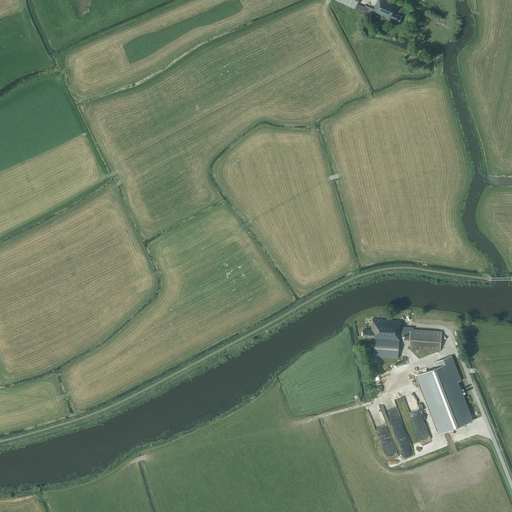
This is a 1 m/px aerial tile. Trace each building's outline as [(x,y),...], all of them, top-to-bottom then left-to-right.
[(354,10),(366,16),(367,15),(370,16),(372,12),(388,19),(388,18),(398,23),(401,17),(395,14),(398,6),(384,0),(377,0),(374,9),(370,7),(369,9),(357,4),(358,0),(335,0),(335,1),(354,9),(354,10)] [(401,321),(373,319),(372,330),(363,329),(363,336),(374,337),(373,357),(398,358),(399,334),(404,335),(404,339),(409,340),(409,348),(440,351),(441,330),(410,329),(410,327),(400,326),(401,321)] [(437,366),(417,374),(440,432),(471,420),(456,381),(461,380),(451,355),(435,361),(437,366)] [(414,425),(420,442),(430,439),(424,421),(414,425)] [(396,438),(401,455),(412,452),(408,435),(396,438)]
